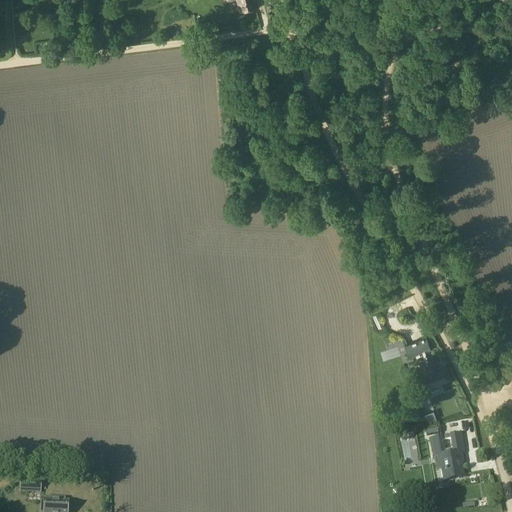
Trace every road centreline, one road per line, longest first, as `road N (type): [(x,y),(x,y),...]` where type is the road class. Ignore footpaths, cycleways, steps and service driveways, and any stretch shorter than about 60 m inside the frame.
road 1 (residential): [(511,502),(490,431),(337,159),(291,28)]
road 2 (track): [(490,431),(386,144),(380,107),(407,0)]
road 3 (residential): [(291,28),(0,65)]
